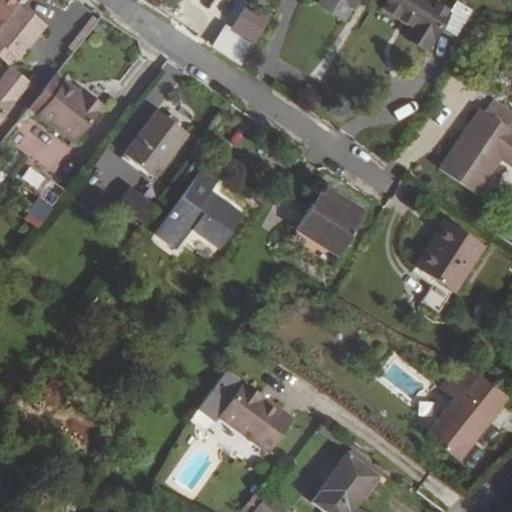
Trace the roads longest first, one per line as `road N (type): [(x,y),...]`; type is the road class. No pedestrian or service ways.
road 1 (unknown): [(457,511),(354,431),(258,376),(232,379),(203,424)]
road 2 (residential): [(377,176),(112,0)]
